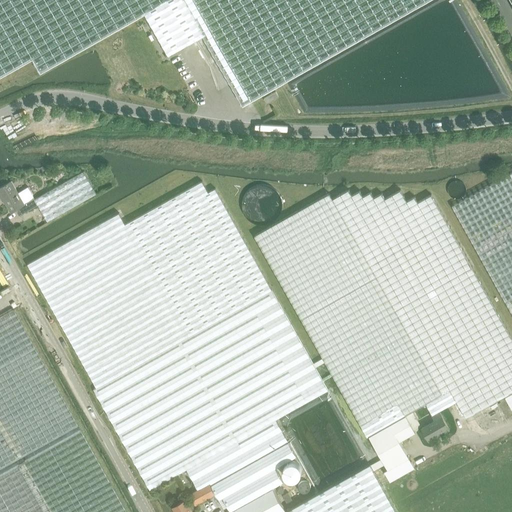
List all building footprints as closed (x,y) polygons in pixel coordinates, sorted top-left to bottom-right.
[(0,0),(0,76),(33,58),(41,72),(145,13),(169,54),(203,34),(243,104),(427,0),(0,0)] [(263,98),(266,104),(279,97),(275,91),(263,98)] [(82,171),(52,189),(35,199),(28,187),(18,192),(11,180),(0,186),(0,196),(1,197),(2,196),(10,210),(15,208),(19,214),(37,204),(47,222),(95,194),(82,171)] [(511,172),(452,205),(458,216),(460,221),(511,313),(511,172)] [(465,184),(464,183),(462,182),(461,181),(460,181),(458,180),(457,180),(455,181),(454,181),(452,182),(451,183),(450,184),(449,185),(448,187),(448,188),(448,190),(448,191),(448,193),(449,194),(450,196),(451,197),(452,198),(454,198),(455,199),(457,199),(458,199),(460,199),(461,198),(463,197),(464,196),(465,195),(466,193),(466,192),(466,190),(466,189),(466,187),(465,186),(465,184)] [(119,213),(28,264),(96,385),(92,387),(149,489),(187,469),(198,489),(209,482),(216,493),(219,498),(222,496),(231,511),(397,511),(370,463),(286,510),(272,487),(283,481),(275,467),(296,455),(276,419),(328,389),(215,189),(208,192),(202,181),(125,224),(119,213)] [(279,193),(277,190),(274,188),(271,186),(268,185),(265,184),(261,184),(258,185),(255,186),(252,187),(249,189),(247,192),(245,194),(243,198),(242,201),(242,204),(242,208),(243,211),(245,214),(247,217),(249,220),(252,222),(255,223),(258,224),(262,225),(265,224),(268,224),(272,222),(275,220),(277,218),(279,215),(281,212),(282,209),(283,206),(283,202),(282,199),(281,196),(279,193)] [(411,410),(425,403),(449,389),(456,400),(465,417),(511,390),(511,338),(431,195),(418,202),(414,197),(407,201),(400,190),(385,199),(381,193),(374,198),(370,192),(363,196),(359,191),(352,195),(348,189),(332,199),(329,193),(254,235),(367,435),(368,434),(384,462),(388,469),(384,471),(390,481),(415,467),(408,457),(399,440),(415,431),(413,428),(419,425),(411,410)] [(306,199),(305,196),(303,193),(301,191),(297,190),(296,190),(294,191),(291,192),(289,195),(288,197),(288,199),(289,202),(290,205),(293,207),(296,208),(300,207),(302,206),(303,205),(305,202),(306,199)] [(0,471),(80,429),(13,309),(0,315),(0,471)] [(432,414),(456,400),(449,389),(425,403),(432,414)] [(429,441),(449,429),(439,412),(432,416),(435,420),(421,427),(429,441)] [(125,511),(80,429),(0,471),(0,511),(125,511)] [(198,489),(190,494),(191,497),(196,505),(216,493),(209,482),(198,489)] [(186,499),(172,506),(175,511),(193,511),(191,509),(197,506),(196,505),(191,497),(186,500),(186,499)]
